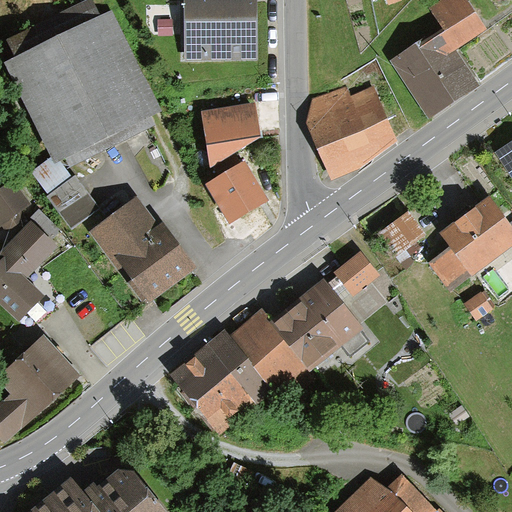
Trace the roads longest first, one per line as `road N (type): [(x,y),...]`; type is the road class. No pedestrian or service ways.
road 1 (tertiary): [(0,467),(36,451),(315,223)]
road 2 (tertiary): [(315,223),(511,80)]
road 3 (tertiary): [(297,0),(301,183),(315,223)]
